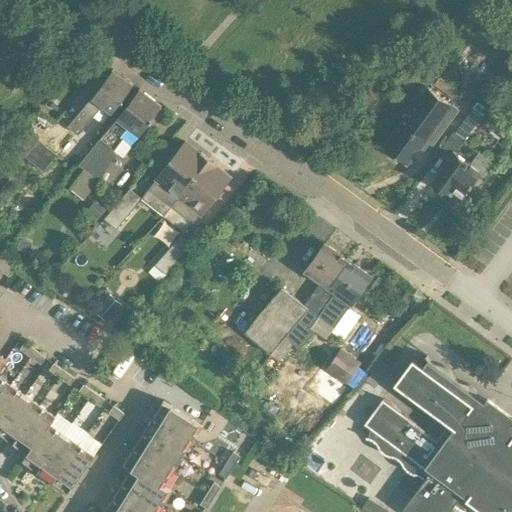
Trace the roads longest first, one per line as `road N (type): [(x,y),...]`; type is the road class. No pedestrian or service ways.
road 1 (residential): [(450,279),(58,0)]
road 2 (residential): [(69,511),(142,404),(104,376)]
